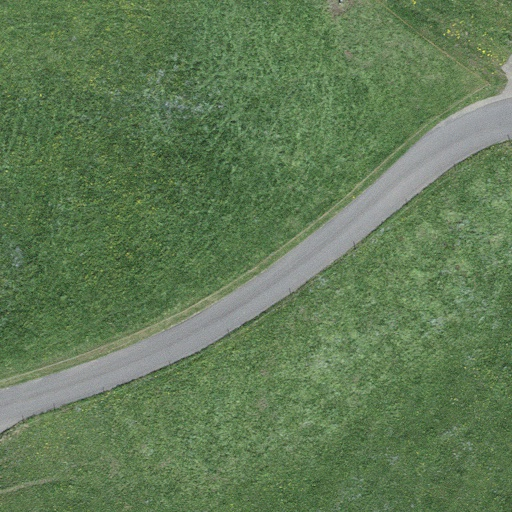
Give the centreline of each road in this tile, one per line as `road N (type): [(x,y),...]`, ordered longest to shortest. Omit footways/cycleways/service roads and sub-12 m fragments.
road 1 (unclassified): [(0,408),(110,371),(219,320),(441,149),(511,115)]
road 2 (track): [(373,0),(511,58)]
